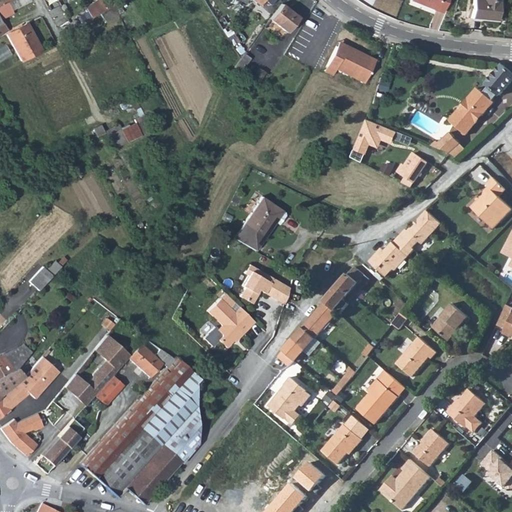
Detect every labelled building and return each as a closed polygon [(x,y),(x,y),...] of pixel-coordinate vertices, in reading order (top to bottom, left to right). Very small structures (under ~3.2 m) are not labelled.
[(29,0),(9,0),(0,5),(0,18),(0,19),(13,13),(11,10),(29,0)] [(112,4),(110,0),(105,0),(96,6),(100,12),(112,4)] [(117,0),(112,4),(100,12),(99,13),(106,22),(130,7),(126,0),(117,0)] [(447,0),(411,0),(442,12),(447,0)] [(497,10),(497,0),(472,0),(471,18),(497,20),(498,10),(497,10)] [(298,16),(282,3),(269,19),(287,32),(298,16)] [(264,26),(279,36),(283,30),(268,21),(264,26)] [(21,61),(41,50),(26,22),(6,33),(21,61)] [(364,54),(337,41),(336,45),(362,58),(364,54)] [(362,58),(336,45),(323,70),(331,74),(334,68),(363,82),(374,59),(364,54),(362,58)] [(244,54),(231,70),(239,74),(250,58),(244,54)] [(511,82),(511,71),(503,64),(486,85),(487,86),(482,93),(477,89),(450,121),(468,136),(494,104),(493,102),(498,95),(500,97),(511,82)] [(257,83),(265,72),(260,69),(252,79),(257,83)] [(144,114),(136,99),(131,102),(135,111),(136,110),(139,117),(134,119),(136,122),(142,134),(152,130),(143,114),(144,114)] [(367,119),(356,149),(367,153),(371,144),(378,144),(383,138),(386,137),(387,138),(393,141),(397,132),(367,119)] [(128,141),(142,134),(136,122),(121,129),(128,141)] [(98,125),(90,132),(96,138),(104,131),(98,125)] [(113,150),(122,145),(128,141),(121,129),(118,125),(103,133),(113,150)] [(436,144),(434,147),(448,152),(449,153),(457,144),(446,133),(436,144)] [(464,149),(457,144),(449,153),(455,159),(464,149)] [(413,154),(405,166),(409,169),(417,156),(413,154)] [(409,169),(405,166),(402,164),(397,171),(400,173),(398,176),(401,178),(403,175),(413,182),(426,162),(417,156),(409,169)] [(482,198),(479,201),(473,207),(494,228),(511,209),(499,197),(506,190),(493,177),(486,185),(489,187),(480,196),(482,198)] [(260,197),(233,238),(255,250),(275,222),(279,224),(285,215),(284,212),(279,209),(260,197)] [(427,210),(409,230),(406,228),(393,242),(392,241),(384,250),(381,248),(370,261),(386,276),(393,269),(395,271),(415,250),(413,248),(419,241),(423,245),(443,223),(427,210)] [(511,261),(509,267),(511,268),(511,234),(502,254),(511,258),(511,261)] [(275,301),(283,285),(247,265),(242,274),(246,276),(240,286),(243,288),(238,297),(250,304),(258,291),(275,301)] [(37,290),(51,275),(41,266),(28,281),(37,290)] [(279,357),(290,366),(296,361),(315,338),(316,339),(339,313),(336,310),(343,303),(346,306),(359,292),(370,279),(356,266),(326,299),(301,327),(302,328),(283,350),(284,351),(279,357)] [(282,305),(287,287),(283,285),(275,301),(282,305)] [(218,298),(206,310),(220,324),(215,328),(221,334),(216,339),(225,347),(231,340),(239,330),(241,333),(253,321),(237,306),(232,311),(218,298)] [(457,330),(460,332),(471,319),(453,303),(432,326),(448,341),(454,333),(457,330)] [(511,308),(507,306),(498,327),(505,330),(503,335),(511,338),(511,337),(511,308)] [(408,317),(402,312),(394,323),(399,327),(408,317)] [(221,334),(215,328),(211,333),(216,339),(221,334)] [(239,330),(231,340),(233,342),(241,333),(239,330)] [(93,352),(107,337),(104,335),(91,351),(93,352)] [(111,374),(127,357),(128,356),(107,337),(93,352),(103,360),(102,363),(99,368),(96,367),(90,374),(90,377),(84,384),(72,374),(62,386),(84,405),(93,394),(111,374)] [(432,358),(437,352),(420,337),(397,363),(413,377),(430,357),(432,358)] [(161,361),(160,360),(155,356),(139,342),(128,356),(127,357),(149,376),(161,361)] [(369,356),(376,346),(371,342),(364,351),(369,356)] [(0,375),(1,375),(16,367),(29,351),(22,344),(0,354),(0,375)] [(160,360),(165,354),(160,349),(155,356),(160,360)] [(58,371),(41,355),(24,375),(23,376),(16,382),(27,392),(33,398),(58,371)] [(179,462),(181,464),(198,443),(194,382),(198,377),(175,357),(92,447),(83,458),(78,463),(116,495),(124,487),(143,503),(179,462)] [(1,375),(8,388),(24,375),(16,367),(1,375)] [(377,424),(407,388),(387,370),(369,391),(371,393),(358,408),(377,424)] [(344,387),(352,378),(346,373),(339,382),(344,387)] [(122,384),(111,374),(93,394),(104,404),(122,384)] [(0,394),(8,388),(1,375),(0,375),(0,394)] [(308,391),(292,377),(269,405),(285,419),(285,418),(294,425),(302,415),(294,408),(298,402),(301,404),(309,393),(307,391),(308,391)] [(27,392),(16,382),(8,388),(0,394),(0,396),(7,408),(27,392)] [(126,387),(122,384),(104,404),(108,408),(126,387)] [(478,414),(487,404),(469,389),(461,399),(459,398),(448,411),(467,427),(474,433),(485,420),(478,414)] [(0,430),(8,441),(24,456),(35,443),(21,431),(31,428),(33,429),(42,425),(36,412),(15,421),(14,419),(0,428),(0,430)] [(85,424),(75,414),(72,418),(55,436),(68,448),(81,432),(79,431),(85,424)] [(339,464),(349,453),(356,444),(358,446),(364,440),(346,424),(323,451),(339,464)] [(430,467),(450,444),(433,429),(423,440),(426,442),(422,448),(419,445),(414,452),(430,467)] [(44,473),(68,448),(55,436),(32,462),(44,473)] [(356,444),(349,453),(351,455),(358,446),(356,444)] [(511,462),(511,464),(494,449),(482,463),(491,470),(489,473),(508,488),(511,487),(511,462)] [(432,476),(411,459),(402,469),(404,470),(406,472),(403,476),(403,479),(401,482),(397,478),(393,475),(382,487),(386,491),(385,492),(404,508),(432,476)] [(312,462),(297,478),(313,492),(327,476),(312,462)] [(404,470),(397,478),(401,482),(403,479),(403,476),(406,472),(404,470)] [(437,481),(444,486),(449,481),(442,475),(437,481)] [(465,491),(473,482),(464,475),(456,484),(465,491)] [(293,484),(280,499),(294,511),(296,511),(308,498),(293,484)] [(294,511),(280,499),(268,511),(294,511)] [(76,511),(70,509),(67,511),(66,511),(59,511),(41,502),(36,511),(76,511)]
